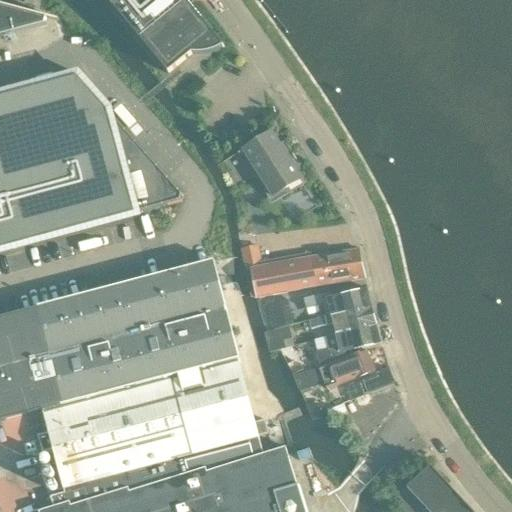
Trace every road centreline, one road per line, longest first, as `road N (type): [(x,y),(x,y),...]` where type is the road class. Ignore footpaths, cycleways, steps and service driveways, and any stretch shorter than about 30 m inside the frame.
road 1 (unclassified): [(0,289),(174,241),(195,207),(190,178),(83,54),(0,79)]
road 2 (residential): [(422,404),(358,200),(219,0)]
road 3 (unclassified): [(501,511),(422,404)]
